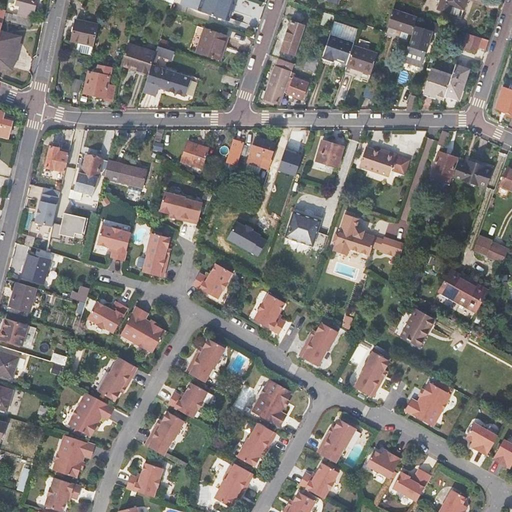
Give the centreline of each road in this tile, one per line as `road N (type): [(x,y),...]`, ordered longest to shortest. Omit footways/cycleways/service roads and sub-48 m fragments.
road 1 (unclassified): [(475,120),(239,120)]
road 2 (residential): [(194,310),(126,432),(98,511)]
road 3 (residential): [(239,120),(86,117),(36,105)]
road 4 (residential): [(493,495),(486,480),(428,440),(324,391)]
road 5 (residential): [(36,105),(0,259)]
road 6 (residential): [(324,391),(194,310)]
road 7 (residential): [(256,511),(324,391)]
road 8 (residential): [(279,0),(239,120)]
